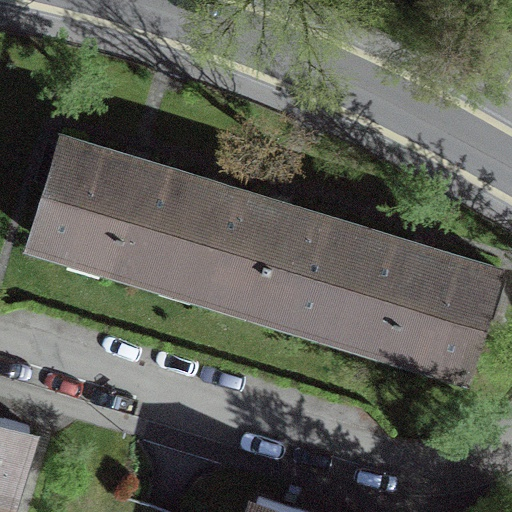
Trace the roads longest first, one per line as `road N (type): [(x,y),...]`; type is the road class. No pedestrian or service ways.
road 1 (residential): [(511,448),(433,469),(387,463),(0,350)]
road 2 (tertiary): [(456,131),(318,63),(120,0)]
